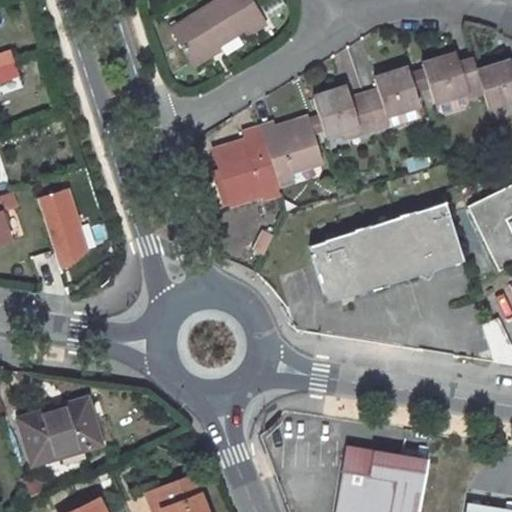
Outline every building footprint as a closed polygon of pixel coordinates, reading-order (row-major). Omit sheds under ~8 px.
[(189,60),(240,28),(243,34),(262,22),(249,0),(214,0),(169,28),(189,60)] [(14,49),(0,53),(0,66),(18,60),(14,49)] [(434,103),(464,96),(464,98),(478,95),(470,64),(469,61),(458,64),(455,54),(422,63),(424,69),(430,90),(434,103)] [(504,55),(470,64),(482,107),(511,100),(511,60),(506,62),(504,55)] [(0,80),(0,81),(22,73),(18,60),(0,66),(0,80)] [(385,113),(414,105),(406,78),(403,68),(369,78),(372,88),(359,92),(370,128),(388,124),(385,113)] [(410,73),(416,94),(430,90),(424,69),(410,73)] [(309,95),(321,136),(353,127),(355,133),(370,128),(359,92),(347,96),(344,85),(309,95)] [(292,180),(321,171),(307,127),(276,136),(274,132),(259,136),(277,192),(294,187),(292,180)] [(215,156),(230,210),(260,200),(262,204),(279,199),(277,192),(259,136),(243,141),(245,147),(215,156)] [(511,181),(464,204),(498,270),(511,262),(511,181)] [(65,187),(32,200),(59,267),(91,255),(65,187)] [(0,209),(10,206),(5,192),(0,193),(0,209)] [(338,302),(461,263),(441,199),(304,244),(321,299),(336,294),(338,302)] [(0,258),(14,254),(10,241),(0,212),(0,258)] [(262,256),(269,234),(244,227),(238,249),(262,256)] [(511,351),(496,317),(479,324),(499,369),(511,363),(511,351)] [(99,444),(86,401),(20,422),(32,464),(99,444)] [(422,511),(431,460),(349,448),(338,511),(422,511)] [(30,498),(48,490),(43,478),(28,485),(31,489),(27,491),(30,498)] [(202,511),(190,482),(154,496),(159,511),(202,511)] [(144,500),(149,511),(159,511),(154,496),(144,500)] [(68,511),(97,511),(92,501),(68,511)]
